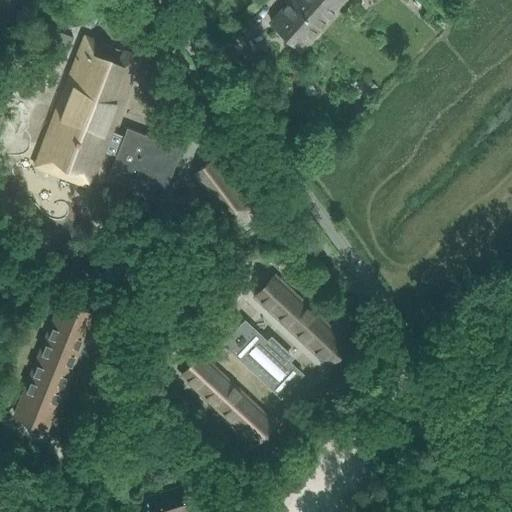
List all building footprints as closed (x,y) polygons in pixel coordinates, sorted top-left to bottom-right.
[(343,0),(292,0),(272,24),(299,49),(343,0)] [(8,9),(0,16),(0,20),(4,25),(14,15),(8,9)] [(60,31),(52,55),(64,59),(73,36),(60,31)] [(85,37),(36,165),(89,185),(102,150),(115,155),(107,177),(161,198),(181,148),(126,127),(123,136),(113,132),(110,131),(99,127),(114,85),(125,90),(138,57),(85,37)] [(370,80),(360,91),(366,97),(376,86),(370,80)] [(193,173),(222,213),(244,197),(215,157),(193,173)] [(255,296),(327,364),(347,343),(275,275),(255,296)] [(14,416),(45,429),(92,315),(61,302),(14,416)] [(244,321),(221,346),(246,369),(250,373),(277,398),(300,374),(291,365),(289,364),(293,359),(277,344),(273,340),(270,338),(266,342),(254,331),(244,321)] [(181,375),(254,443),(273,422),(201,354),(181,375)] [(355,511),(378,511),(400,489),(394,483),(388,477),(386,479),(378,488),(355,511)] [(146,497),(151,511),(188,511),(181,486),(146,497)]
